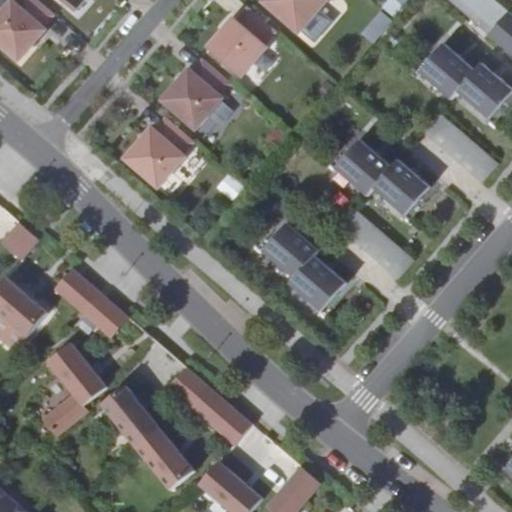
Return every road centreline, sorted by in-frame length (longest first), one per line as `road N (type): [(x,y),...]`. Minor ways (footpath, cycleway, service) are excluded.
road 1 (unclassified): [(26,151),(78,190),(334,437)]
road 2 (residential): [(511,227),(334,437)]
road 3 (residential): [(163,0),(26,151)]
road 4 (unknown): [(511,215),(424,126)]
road 5 (unclassified): [(334,437),(429,511)]
